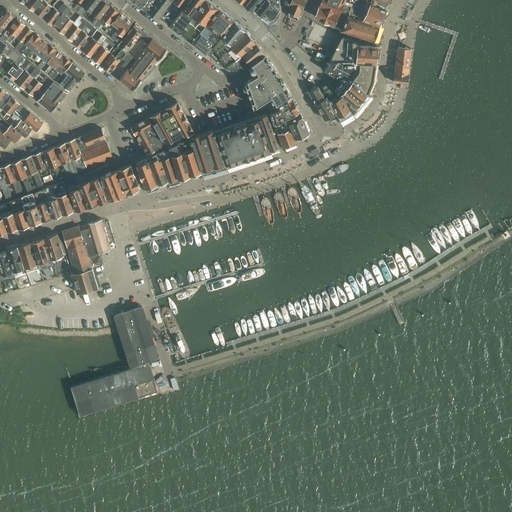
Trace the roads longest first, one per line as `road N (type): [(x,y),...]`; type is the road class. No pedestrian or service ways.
road 1 (residential): [(122,109),(109,83),(11,0)]
road 2 (residential): [(313,115),(265,37),(225,0)]
